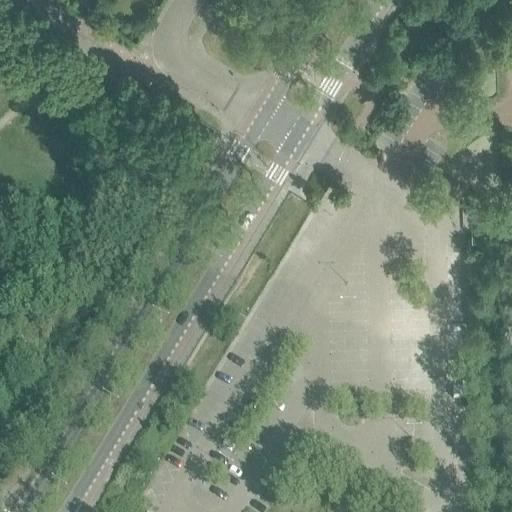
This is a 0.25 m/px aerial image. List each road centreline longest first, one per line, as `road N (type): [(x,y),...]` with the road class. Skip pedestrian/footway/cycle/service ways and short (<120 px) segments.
road 1 (secondary): [(263,113),(26,511)]
road 2 (secondary): [(67,511),(299,136)]
road 3 (residential): [(263,113),(182,61),(168,43),(190,0)]
road 4 (secondary): [(299,136),(383,0)]
road 5 (secondary): [(336,0),(263,113)]
